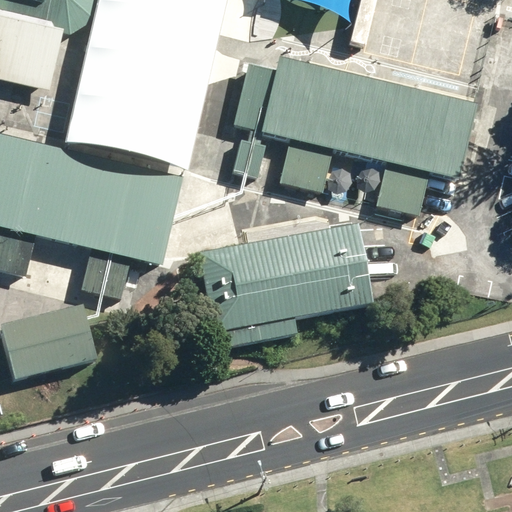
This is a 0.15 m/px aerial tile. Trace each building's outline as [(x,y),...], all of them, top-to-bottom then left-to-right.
[(0,0),(0,14),(73,33),(91,18),(95,0),(0,0)] [(0,22),(0,79),(55,92),(67,37),(0,22)] [(276,70),(248,64),(224,165),(259,173),(268,135),(291,140),(282,180),(324,190),(334,150),(386,162),(377,202),(421,212),(430,174),(458,181),(476,104),(279,59),(276,70)] [(186,174),(0,130),(0,265),(25,271),(34,235),(91,249),(82,287),(123,297),(132,258),(164,266),(186,174)] [(360,222),(202,252),(220,348),(295,333),(293,320),(376,305),(360,222)] [(86,303),(0,326),(16,386),(102,364),(86,303)]
